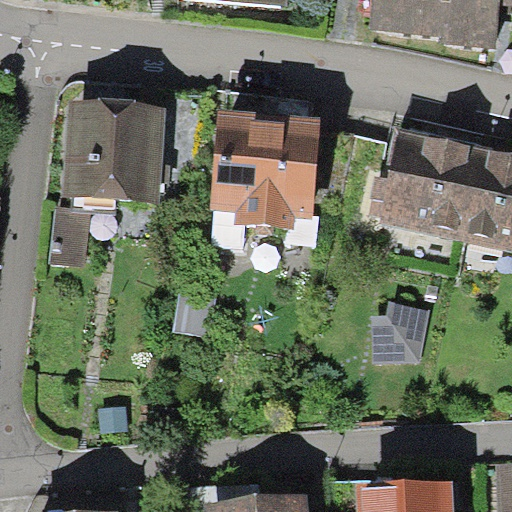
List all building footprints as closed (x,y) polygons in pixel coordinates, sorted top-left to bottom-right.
[(498,9),(511,10),(511,0),(371,0),(368,35),(494,47),(498,9)] [(64,199),(159,205),(160,178),(165,112),(70,106),(64,199)] [(292,218),(318,221),(326,126),(221,117),(213,211),(237,214),(236,225),(266,227),(291,229),(292,218)] [(379,228),(511,254),(511,156),(399,134),(391,173),(377,170),(367,218),(381,221),(379,228)] [(54,269),(87,271),(89,211),(56,210),(54,269)] [(375,360),(424,368),(435,307),(385,299),(375,360)] [(501,511),(511,511),(511,465),(499,467),(501,511)] [(361,511),(452,511),(451,483),(361,487),(361,511)] [(208,511),(308,511),(307,497),(208,507),(208,511)]
